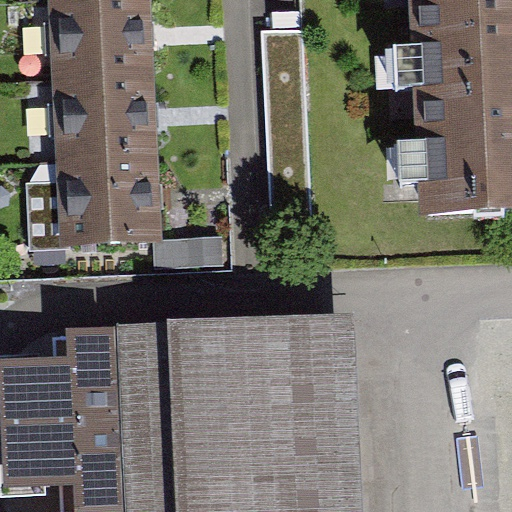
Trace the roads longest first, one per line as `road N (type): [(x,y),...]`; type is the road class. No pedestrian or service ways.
road 1 (residential): [(511,289),(10,313)]
road 2 (residential): [(237,0),(244,155)]
